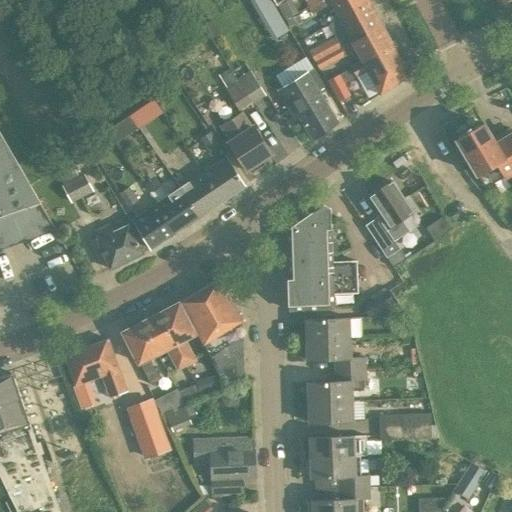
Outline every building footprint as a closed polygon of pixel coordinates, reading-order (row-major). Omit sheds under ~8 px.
[(330,3),(339,19),(369,2),(368,0),(322,0),(317,3),(308,7),(312,13),(330,3)] [(308,50),(314,61),(381,24),(369,2),(339,19),(345,30),(308,50)] [(272,4),(257,12),(273,39),(288,30),(272,4)] [(297,14),(285,21),(289,28),(301,22),(297,14)] [(327,81),(328,82),(351,69),(350,66),(361,60),(363,63),(393,46),(381,24),(314,61),(319,70),(355,50),(361,59),(349,65),(347,70),(327,81)] [(121,35),(118,47),(135,51),(138,39),(121,35)] [(351,69),(328,82),(338,101),(350,95),(344,84),(367,71),(379,93),(409,74),(393,46),(363,63),(361,60),(350,66),(351,69)] [(251,103),(236,79),(235,79),(228,68),(218,75),(226,88),(225,89),(239,111),(251,103)] [(276,90),(295,120),(299,117),(312,138),(337,122),(317,90),(324,86),(313,69),(309,72),(308,71),(276,90)] [(236,79),(251,103),(252,104),(265,95),(249,70),(236,79)] [(142,126),(166,112),(158,97),(133,111),(142,126)] [(241,111),(220,126),(230,141),(228,142),(246,168),(247,170),(250,174),(264,164),(262,158),(270,152),(253,125),(251,126),(241,111)] [(130,116),(120,122),(126,132),(137,126),(130,116)] [(459,145),(452,149),(460,163),(468,159),(476,173),(479,172),(485,183),(504,172),(505,174),(510,171),(511,170),(492,138),(493,137),(483,122),(456,139),(459,145)] [(511,170),(510,171),(511,173),(511,130),(510,127),(493,137),(492,138),(511,170)] [(199,138),(208,153),(220,145),(210,131),(199,138)] [(0,134),(0,243),(52,226),(0,134)] [(225,155),(202,171),(221,200),(245,184),(225,155)] [(60,177),(63,184),(61,185),(71,203),(93,191),(84,173),(80,176),(76,168),(60,177)] [(202,171),(179,187),(199,215),(221,200),(202,171)] [(378,217),(365,225),(387,258),(400,249),(394,240),(409,231),(401,218),(412,211),(411,210),(391,181),(386,185),(383,180),(372,187),(375,192),(370,195),(382,213),(377,216),(378,217)] [(118,194),(127,208),(138,200),(129,186),(118,194)] [(179,187),(156,202),(175,231),(199,215),(179,187)] [(175,231),(156,202),(132,219),(151,247),(175,231)] [(356,261),(331,262),(330,208),(323,205),(286,230),(289,308),(333,307),(333,294),(348,293),(357,292),(356,261)] [(129,223),(113,231),(110,224),(93,232),(110,268),(143,252),(129,223)] [(400,249),(387,258),(393,268),(406,259),(400,249)] [(242,321),(217,280),(182,301),(226,390),(244,384),(241,321),(242,321)] [(394,301),(387,290),(362,305),(369,317),(394,301)] [(178,303),(158,314),(186,366),(197,360),(185,338),(194,334),(178,303)] [(158,314),(139,324),(155,354),(165,349),(176,371),(186,366),(158,314)] [(305,319),(305,338),(349,337),(348,318),(305,319)] [(155,354),(139,324),(123,332),(150,384),(160,379),(149,357),(155,354)] [(334,358),(334,370),(364,369),(363,357),(349,357),(349,337),(305,338),(306,359),(334,358)] [(64,355),(75,386),(101,377),(108,397),(109,397),(114,410),(131,404),(126,391),(127,391),(109,340),(64,355)] [(308,382),(308,402),(351,401),(351,390),(363,390),(363,381),(364,381),(364,369),(334,370),(334,382),(308,382)] [(0,476),(17,511),(60,511),(40,453),(43,452),(39,442),(37,442),(30,424),(13,372),(0,376),(0,476)] [(178,390),(182,402),(199,396),(194,384),(178,390)] [(351,401),(308,402),(309,422),(352,420),(351,401)] [(164,410),(172,431),(191,424),(183,403),(164,410)] [(379,416),(379,428),(431,426),(430,415),(379,416)] [(144,418),(131,423),(144,459),(170,450),(162,427),(148,431),(144,418)] [(431,426),(379,428),(380,441),(431,439),(431,426)] [(310,437),(310,457),(359,455),(367,455),(366,435),(310,437)] [(210,464),(211,481),(243,479),(255,479),(256,479),(254,450),(252,450),(251,437),(213,439),(193,440),(194,465),(210,464)] [(339,475),(339,487),(368,487),(368,485),(378,485),(378,476),(368,476),(368,475),(360,475),(359,455),(310,457),(311,476),(339,475)] [(496,476),(470,463),(453,490),(468,500),(480,481),(484,484),(488,478),(493,481),(496,476)] [(210,494),(246,492),(246,484),(210,485),(210,494)] [(312,500),(311,511),(355,511),(355,500),(369,499),(368,487),(339,487),(339,499),(312,500)]
